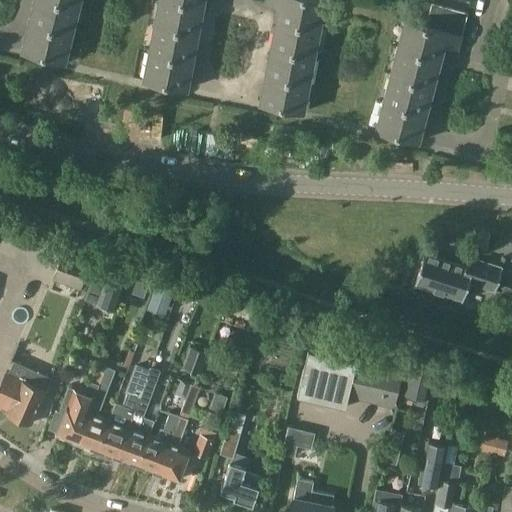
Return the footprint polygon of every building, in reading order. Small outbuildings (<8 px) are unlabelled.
[(49,28),(56,1),(52,0),(31,0),(26,23),(49,28)] [(173,28),(177,0),(155,0),(151,24),(173,28)] [(197,33),(203,4),(181,0),(177,0),(173,28),(197,33)] [(262,0),(262,3),(276,5),(274,19),(297,24),(301,0),(262,0)] [(301,0),(297,24),(320,28),(325,0),(301,0)] [(72,34),(79,7),(56,1),(49,28),(72,34)] [(440,6),(429,3),(423,25),(425,25),(434,28),(440,6)] [(452,9),(440,6),(434,28),(446,31),(452,9)] [(466,12),(452,9),(446,31),(460,35),(466,12)] [(291,52),(297,24),(274,19),(268,48),(291,52)] [(425,25),(423,25),(402,19),(394,47),(418,53),(425,25)] [(42,57),(49,28),(26,23),(19,51),(42,57)] [(168,56),(173,28),(151,24),(146,51),(168,56)] [(314,56),(320,28),(297,24),(291,52),(314,56)] [(418,53),(440,59),(444,46),(456,49),(460,35),(446,31),(434,28),(425,25),(418,53)] [(65,63),(72,34),(49,28),(42,57),(65,63)] [(192,60),(197,33),(173,28),(168,56),(192,60)] [(410,80),(418,53),(394,47),(387,74),(410,80)] [(286,80),(291,52),(268,48),(262,75),(286,80)] [(163,85),(168,56),(146,51),(140,81),(163,85)] [(309,84),(314,56),(291,52),(286,80),(309,84)] [(433,86),(440,59),(418,53),(410,80),(433,86)] [(186,90),(192,60),(168,56),(163,85),(186,90)] [(403,107),(410,80),(387,74),(380,101),(403,107)] [(280,108),(286,80),(262,75),(257,104),(280,108)] [(303,113),(309,84),(286,80),(280,108),(303,113)] [(426,113),(433,86),(410,80),(403,107),(426,113)] [(395,136),(403,107),(380,101),(372,130),(395,136)] [(418,142),(426,113),(403,107),(395,136),(418,142)] [(489,231),(477,229),(474,248),(486,250),(489,231)] [(81,290),(92,260),(63,250),(52,280),(81,290)] [(425,251),(414,284),(462,299),(468,280),(494,289),(502,266),(469,255),(466,264),(425,251)] [(111,310),(122,281),(94,271),(83,300),(111,310)] [(500,302),(493,322),(505,327),(511,304),(511,302),(510,302),(511,295),(511,287),(503,285),(498,302),(500,302)] [(235,301),(229,315),(250,324),(256,309),(235,301)] [(198,370),(204,353),(188,346),(181,363),(198,370)] [(391,406),(399,373),(306,350),(295,394),(344,407),(347,395),(391,406)] [(107,420),(96,450),(113,456),(139,386),(147,366),(134,361),(125,384),(129,385),(115,423),(107,420)] [(50,379),(12,362),(7,373),(5,372),(0,382),(0,405),(7,409),(6,413),(30,424),(45,390),(50,379)] [(426,400),(434,367),(411,362),(404,395),(426,400)] [(96,450),(107,420),(97,416),(115,369),(106,366),(100,381),(77,442),(96,450)] [(77,442),(100,381),(89,377),(85,388),(75,385),(68,405),(67,405),(55,434),(77,442)] [(185,396),(190,384),(183,381),(178,393),(185,396)] [(168,443),(156,472),(177,480),(189,450),(178,446),(200,387),(190,384),(185,396),(178,416),(168,443)] [(150,390),(139,386),(113,456),(136,465),(151,423),(140,418),(150,390)] [(224,427),(240,431),(244,412),(228,409),(224,427)] [(168,443),(178,416),(168,412),(158,439),(147,435),(136,465),(156,472),(168,443)] [(231,457),(239,433),(226,429),(218,452),(231,457)] [(208,456),(214,438),(200,433),(194,451),(208,456)] [(479,435),(481,451),(497,449),(495,433),(479,435)] [(309,457),(312,443),(289,438),(286,451),(309,457)] [(436,488),(441,464),(442,462),(445,446),(427,442),(419,484),(436,488)] [(445,446),(442,462),(452,464),(456,446),(445,444),(445,446)] [(252,505),(258,487),(240,480),(245,467),(248,457),(233,453),(220,491),(234,496),(233,498),(252,505)] [(331,511),(333,505),(335,495),(312,491),(314,481),(297,478),(293,497),(290,511),(331,511)] [(438,479),(437,486),(434,506),(450,508),(454,483),(438,479)] [(511,511),(511,483),(504,483),(500,511),(511,511)] [(394,511),(396,505),(375,500),(371,511),(394,511)]
